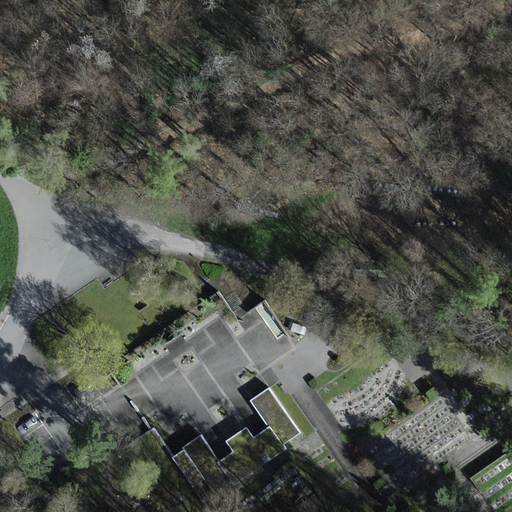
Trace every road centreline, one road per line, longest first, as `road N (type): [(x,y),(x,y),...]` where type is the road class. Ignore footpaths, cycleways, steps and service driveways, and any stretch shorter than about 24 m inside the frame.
road 1 (track): [(34,216),(60,209),(87,214),(511,338)]
road 2 (residential): [(0,356),(28,299),(38,240),(28,200),(0,169)]
